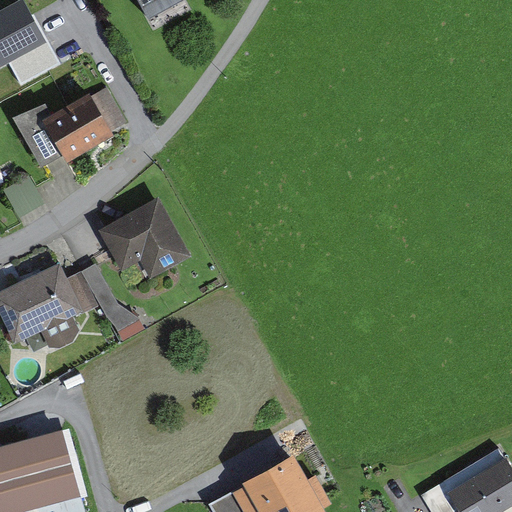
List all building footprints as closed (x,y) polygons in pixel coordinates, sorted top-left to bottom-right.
[(27,0),(15,0),(0,8),(0,64),(48,39),(27,0)] [(148,0),(158,18),(191,0),(148,0)] [(122,134),(99,91),(50,117),(74,160),(122,134)] [(6,186),(21,215),(46,202),(32,173),(6,186)] [(199,257),(168,196),(108,227),(130,270),(151,259),(160,277),(199,257)] [(69,262),(1,294),(24,343),(92,310),(69,262)] [(73,428),(0,447),(0,473),(10,511),(30,511),(91,496),(73,428)] [(511,458),(506,449),(429,494),(439,511),(468,511),(457,493),(511,460),(511,458)] [(332,511),(339,508),(309,454),(217,504),(221,511),(332,511)] [(505,511),(511,508),(511,460),(457,493),(468,511),(505,511)]
